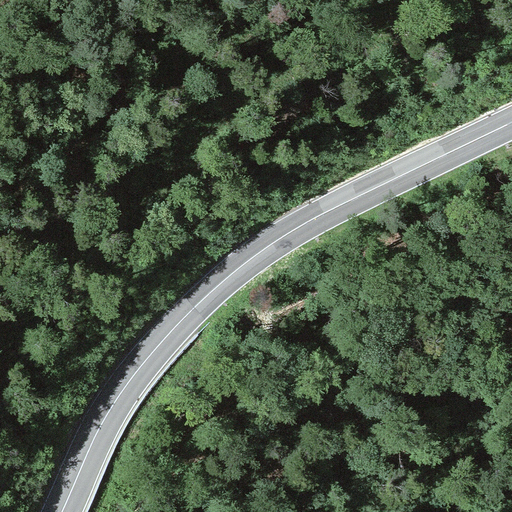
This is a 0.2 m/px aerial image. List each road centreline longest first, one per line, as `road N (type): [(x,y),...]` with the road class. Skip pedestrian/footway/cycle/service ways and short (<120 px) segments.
road 1 (track): [(0,469),(23,395),(62,318),(144,208),(240,109),(409,0)]
road 2 (secondary): [(511,121),(315,216),(216,286),(120,393),(61,511)]
